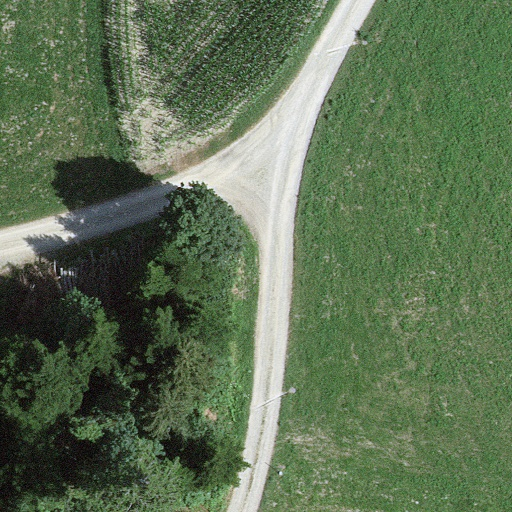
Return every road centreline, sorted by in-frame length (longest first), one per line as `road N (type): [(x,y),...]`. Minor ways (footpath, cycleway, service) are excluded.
road 1 (unclassified): [(267,152),(277,267),(257,474),(238,511)]
road 2 (unclassified): [(0,245),(267,152)]
road 3 (unclassified): [(356,0),(267,152)]
